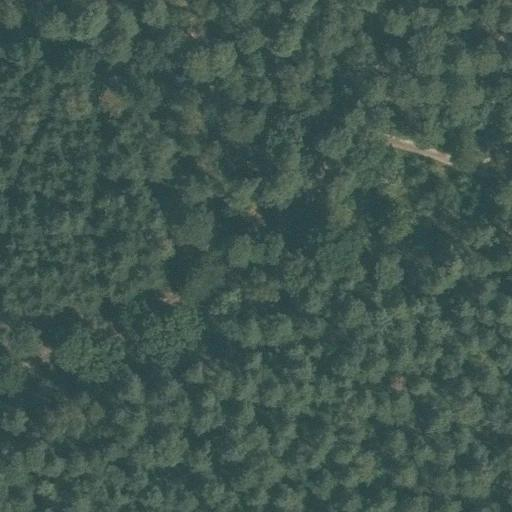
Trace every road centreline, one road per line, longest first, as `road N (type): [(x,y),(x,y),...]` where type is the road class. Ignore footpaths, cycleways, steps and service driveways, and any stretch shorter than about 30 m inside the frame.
road 1 (track): [(0,401),(488,169)]
road 2 (track): [(0,27),(488,169)]
